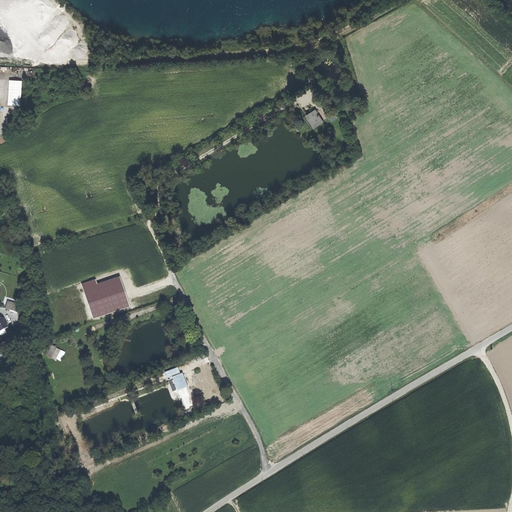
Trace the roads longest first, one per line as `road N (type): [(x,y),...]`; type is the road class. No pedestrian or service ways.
road 1 (track): [(402,0),(300,52),(86,63),(1,0)]
road 2 (tertiary): [(208,511),(511,327)]
